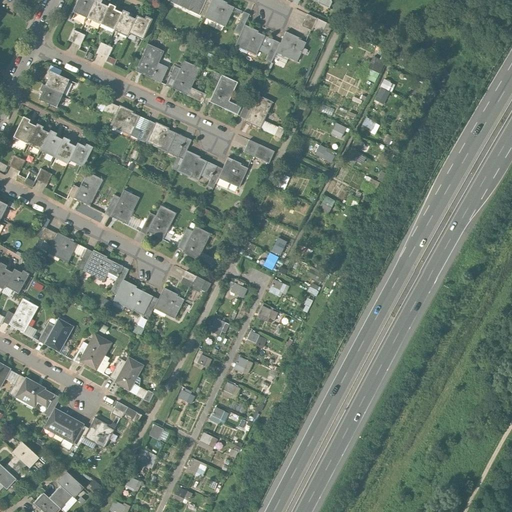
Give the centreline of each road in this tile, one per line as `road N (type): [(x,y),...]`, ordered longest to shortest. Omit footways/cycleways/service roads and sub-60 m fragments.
road 1 (motorway): [(511,81),(277,511)]
road 2 (motorway): [(305,511),(511,134)]
road 3 (residential): [(33,47),(230,137)]
road 4 (residential): [(0,182),(158,265)]
